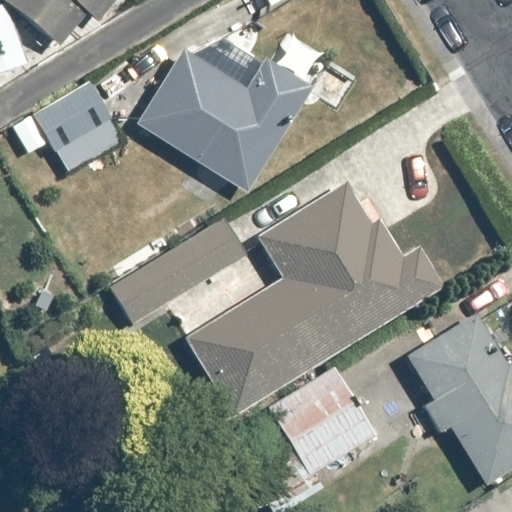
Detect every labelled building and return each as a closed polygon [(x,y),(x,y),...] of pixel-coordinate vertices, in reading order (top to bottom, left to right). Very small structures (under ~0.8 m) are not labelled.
[(9,0),(8,2),(62,46),(84,19),(96,29),(118,0),(9,0)] [(0,9),(0,72),(25,60),(0,9)] [(219,69),(180,47),(136,124),(249,189),(311,81),(237,38),(219,69)] [(124,140),(89,77),(7,122),(24,154),(48,141),(64,172),(124,140)] [(399,256),(350,178),(256,238),(280,276),(182,338),(232,418),(443,285),(417,244),(399,256)] [(245,254),(220,215),(104,291),(128,329),(245,254)] [(511,465),(511,365),(476,312),(402,363),(485,485),(511,465)] [(373,434),(331,367),(263,408),(305,476),(373,434)]
